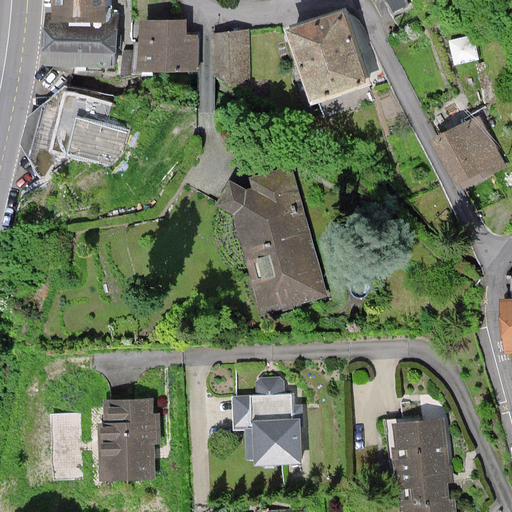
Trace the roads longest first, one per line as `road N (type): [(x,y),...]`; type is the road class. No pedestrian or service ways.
road 1 (residential): [(351,0),(368,16),(478,234),(501,249)]
road 2 (residential): [(511,397),(493,309),(501,249)]
road 3 (residential): [(200,0),(236,15),(343,0)]
